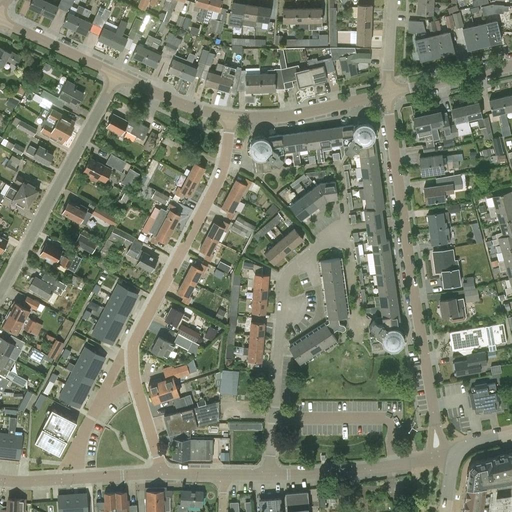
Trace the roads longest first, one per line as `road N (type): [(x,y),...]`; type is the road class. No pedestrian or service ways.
road 1 (residential): [(161,474),(132,377),(131,342),(218,181),(231,118)]
road 2 (residential): [(439,459),(388,94)]
road 3 (residential): [(268,476),(285,278),(346,228)]
road 4 (residential): [(0,291),(113,76)]
road 5 (residential): [(439,459),(268,476)]
road 6 (residential): [(161,474),(0,480)]
road 7 (residential): [(388,94),(296,115),(231,118)]
road 8 (residential): [(113,76),(0,18)]
road 9 (residential): [(511,63),(388,94)]
road 10 (residential): [(231,118),(113,76)]
